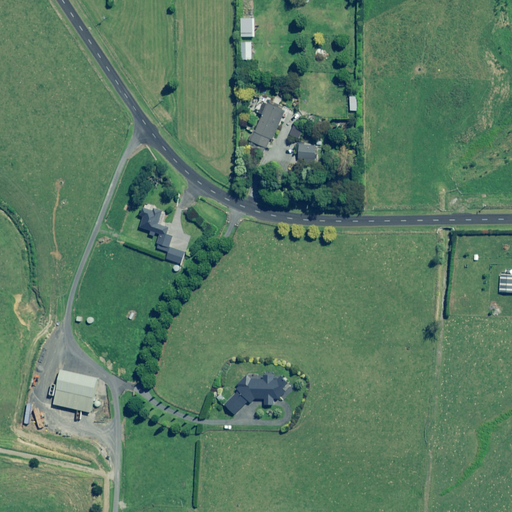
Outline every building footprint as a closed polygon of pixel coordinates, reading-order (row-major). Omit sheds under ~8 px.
[(256,19),(243,19),(243,37),(256,37),(256,19)] [(253,60),(253,43),(243,43),(243,60),(253,60)] [(250,141),(253,142),(250,148),(264,154),(267,148),(268,149),(272,139),(274,140),(287,111),(285,110),(286,107),(280,105),(282,100),(273,96),(270,104),(265,102),(260,114),(264,115),(257,132),(255,131),(250,141)] [(318,147),(301,145),(299,158),(316,160),(318,147)] [(159,244),(157,248),(170,253),(167,259),(182,264),(186,253),(170,247),(174,237),(168,235),(171,226),(163,223),(167,212),(156,208),(155,208),(154,210),(143,207),(140,216),(145,217),(141,228),(152,232),(150,235),(156,237),(157,233),(161,235),(158,244),(159,244)] [(511,270),(511,276),(501,276),(501,293),(511,293),(511,270)] [(100,379),(62,371),(55,405),(92,413),(100,379)] [(265,374),(265,376),(248,375),(238,385),(240,387),(238,390),(240,391),(227,405),(237,415),(249,402),(251,404),(257,399),(266,399),(265,405),(276,405),(276,400),(285,400),(285,397),(296,389),(286,377),(275,376),(276,374),(265,374)] [(221,395),(218,398),(222,403),(226,399),(221,395)]
